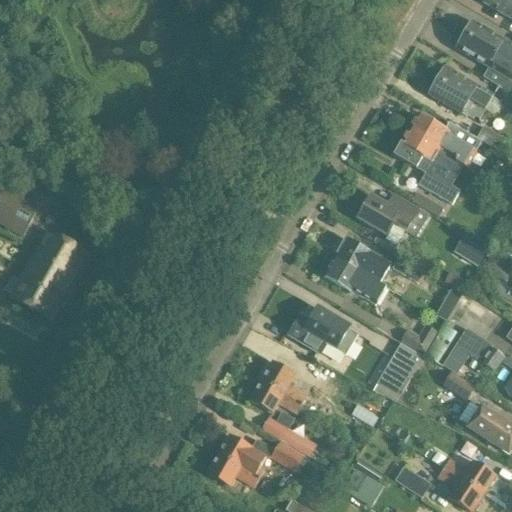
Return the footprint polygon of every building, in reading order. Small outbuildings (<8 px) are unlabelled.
[(511,0),(486,0),(484,5),(511,21),(511,0)] [(511,47),(472,24),(465,37),(511,64),(511,47)] [(493,72),(503,79),(511,83),(511,80),(511,64),(465,37),(456,51),(493,72)] [(496,115),(498,114),(501,109),(500,104),(493,99),(481,92),(481,91),(445,70),(439,81),(487,110),(496,115)] [(511,83),(503,79),(498,88),(511,96),(511,83)] [(496,115),(487,110),(439,81),(429,97),(462,116),(465,112),(480,121),(486,112),(493,116),(496,115)] [(467,170),(476,154),(455,142),(457,140),(417,117),(411,130),(461,158),(457,165),(464,168),(467,170)] [(498,153),(505,141),(484,129),(477,140),(498,153)] [(461,158),(411,130),(395,158),(416,170),(426,175),(419,187),(452,206),(459,194),(445,185),(453,173),(457,165),(461,158)] [(23,239),(41,208),(0,184),(0,225),(22,238),(23,239)] [(393,210),(371,198),(358,221),(387,238),(395,225),(417,239),(429,218),(399,200),(393,210)] [(429,204),(424,213),(438,221),(443,212),(429,204)] [(63,304),(89,258),(46,233),(20,279),(23,281),(12,300),(49,321),(60,302),(63,304)] [(477,269),(486,254),(463,240),(454,254),(477,269)] [(381,286),(391,269),(374,259),(374,258),(347,242),(336,260),(381,286)] [(505,286),(511,275),(511,273),(491,259),(483,271),(505,286)] [(376,308),(387,291),(380,287),(381,286),(336,260),(325,279),(353,296),(353,294),(376,308)] [(418,289),(425,276),(398,261),(391,273),(418,289)] [(449,274),(444,283),(458,291),(463,282),(449,274)] [(511,307),(511,292),(496,283),(493,288),(498,291),(495,297),(511,307)] [(447,324),(463,296),(452,289),(436,318),(447,324)] [(350,330),(349,330),(318,311),(310,325),(300,319),(289,338),(319,356),(325,346),(346,358),(359,337),(349,331),(350,330)] [(423,358),(438,335),(426,327),(419,338),(408,332),(401,344),(423,358)] [(466,331),(455,348),(465,354),(469,357),(480,365),(489,353),(489,352),(490,351),(492,348),(466,331)] [(399,400),(423,359),(400,346),(376,386),(399,400)] [(455,348),(443,367),(457,376),(469,357),(465,354),(455,348)] [(438,366),(444,358),(432,350),(427,358),(438,366)] [(489,353),(480,365),(494,375),(504,361),(490,351),(489,352),(489,353)] [(308,398),(289,388),(296,377),(273,364),(262,384),(302,407),(303,407),(319,416),(328,400),(312,390),(308,398)] [(467,403),(475,390),(452,375),(444,388),(467,403)] [(302,407),(262,384),(250,403),(273,416),(279,406),(297,416),(302,407)] [(508,456),(511,449),(511,429),(482,410),(469,430),(508,456)] [(317,448),(288,431),(280,443),(309,460),(317,448)] [(230,438),(219,457),(260,480),(265,472),(261,470),(267,460),(272,461),(295,475),(305,458),(299,455),(282,445),(276,453),(257,442),(252,451),(230,438)] [(442,469),(447,461),(438,455),(433,463),(442,469)] [(260,480),(219,457),(207,477),(230,490),(236,479),(254,490),(260,480)] [(467,474),(450,463),(444,471),(483,496),(495,478),(474,464),(467,474)] [(358,464),(353,472),(376,487),(381,479),(358,464)] [(422,501),(431,487),(404,469),(395,483),(422,501)] [(466,511),(472,511),(483,496),(444,471),(439,480),(456,491),(449,501),(466,511)] [(352,473),(340,494),(360,506),(372,485),(352,473)] [(347,511),(350,508),(338,501),(331,511),(347,511)]
